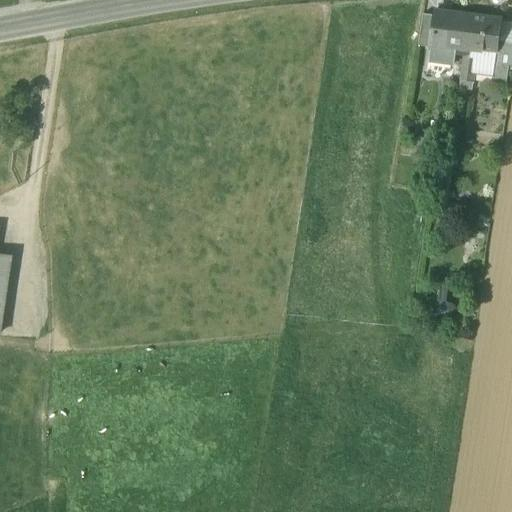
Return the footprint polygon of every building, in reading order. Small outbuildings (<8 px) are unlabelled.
[(471,15),(436,10),(435,16),(432,45),(457,48),(466,50),(471,15)] [(435,16),(424,15),(419,46),(431,48),(432,45),(435,16)] [(503,19),(471,15),(466,50),(496,53),(498,53),(498,51),(503,52),(505,43),(506,37),(500,36),(503,19)] [(505,43),(503,52),(498,51),(498,53),(496,53),(495,64),(496,64),(509,66),(511,66),(511,43),(505,43)] [(457,48),(432,45),(431,48),(429,61),(455,64),(457,48)] [(477,61),(464,60),(462,73),(475,75),(477,61)] [(509,66),(496,64),(493,83),(506,85),(509,66)] [(475,75),(462,73),(461,81),(473,83),(475,75)]
